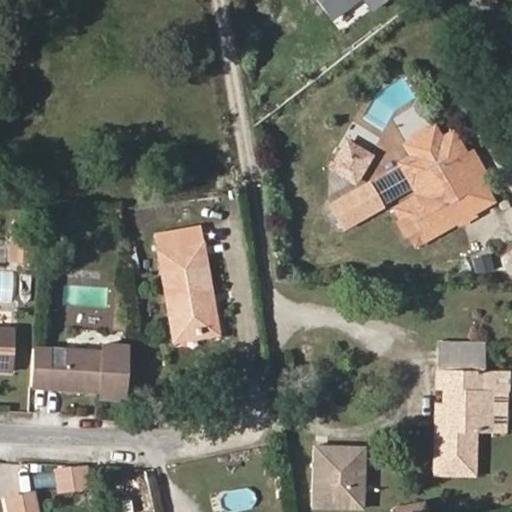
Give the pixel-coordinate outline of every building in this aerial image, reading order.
[(386,0),(314,0),(331,21),(358,0),(362,0),(371,11),(386,0)] [(416,245),(492,200),(478,175),(466,155),(453,132),(441,138),(435,127),(427,131),(412,140),(404,144),(411,156),(400,162),(401,165),(414,187),(418,195),(395,208),(416,245)] [(412,140),(427,131),(426,128),(411,137),(412,140)] [(355,183),(372,156),(348,141),(331,168),(355,183)] [(484,172),(472,152),(466,155),(478,175),(484,172)] [(414,187),(401,165),(368,183),(381,206),(414,187)] [(381,206),(368,183),(331,204),(344,227),(381,206)] [(210,290),(199,227),(155,234),(172,333),(211,327),(204,291),(210,290)] [(27,258),(28,239),(16,238),(15,258),(27,258)] [(71,269),(72,253),(53,252),(52,268),(71,269)] [(490,252),(470,256),(474,274),(494,269),(490,252)] [(174,341),(218,333),(210,290),(204,291),(211,327),(172,333),(174,341)] [(0,369),(12,371),(14,329),(0,328),(0,369)] [(123,399),(126,345),(101,343),(100,351),(67,349),(66,367),(47,365),(48,347),(33,347),(30,386),(98,391),(97,398),(123,399)] [(484,372),(484,347),(437,345),(437,371),(484,372)] [(66,367),(67,349),(48,347),(47,365),(66,367)] [(490,430),(491,406),(483,406),(484,372),(437,371),(436,386),(444,386),(443,404),(443,419),(435,419),(434,473),(474,474),(475,429),(490,430)] [(505,430),(506,372),(484,372),(483,406),(491,406),(490,430),(505,430)] [(364,439),(314,441),(316,504),(366,502),(364,439)] [(89,485),(84,467),(61,472),(65,490),(89,485)] [(39,511),(35,491),(5,497),(8,511),(39,511)] [(425,511),(424,503),(400,508),(401,511),(425,511)]
